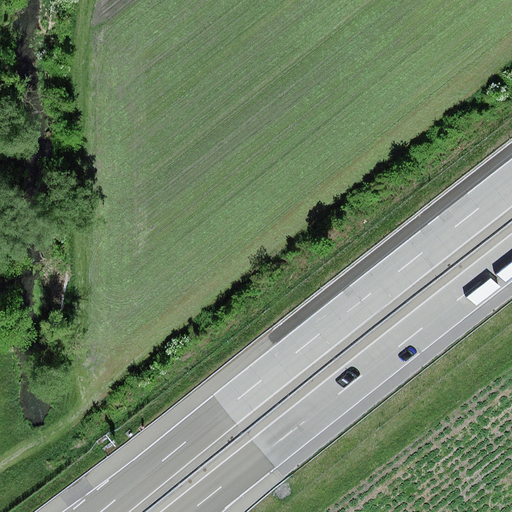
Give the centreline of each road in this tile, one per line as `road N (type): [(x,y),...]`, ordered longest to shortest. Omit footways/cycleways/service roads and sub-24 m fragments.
road 1 (motorway): [(511,181),(91,511)]
road 2 (motorway): [(193,511),(511,251)]
